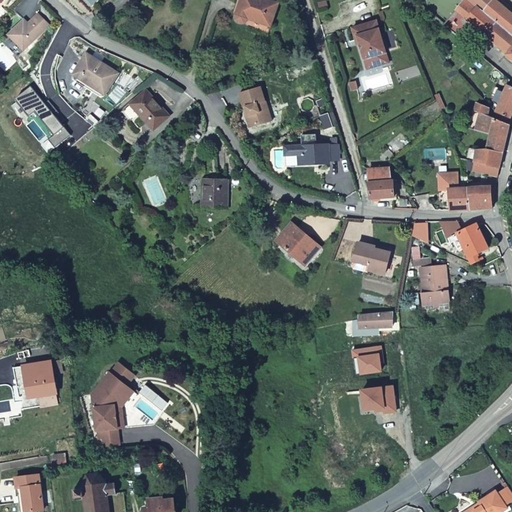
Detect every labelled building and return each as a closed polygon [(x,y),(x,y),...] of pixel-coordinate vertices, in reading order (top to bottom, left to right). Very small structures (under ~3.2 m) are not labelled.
[(276,1),(274,0),(235,0),(232,8),(232,12),(233,15),(234,17),(237,19),(242,16),(243,13),(268,23),(276,1)] [(459,0),(453,8),(466,19),(476,6),(468,0),(459,0)] [(511,14),(494,0),(468,0),(476,6),(466,19),(511,58),(511,14)] [(37,12),(27,22),(25,24),(21,19),(7,33),(22,48),(48,23),(37,12)] [(353,35),(355,35),(363,58),(377,54),(380,64),(387,62),(375,19),(350,27),(353,35)] [(7,33),(0,40),(15,55),(22,48),(7,33)] [(481,49),(478,53),(487,60),(490,56),(481,49)] [(95,51),(92,56),(101,63),(104,57),(95,51)] [(72,72),(102,93),(117,74),(101,63),(92,56),(86,52),(72,72)] [(377,54),(363,58),(366,68),(380,64),(377,54)] [(507,82),(510,79),(501,72),(499,76),(507,82)] [(511,117),(511,114),(511,85),(508,83),(495,110),(511,117)] [(33,86),(17,99),(19,101),(32,116),(37,111),(57,134),(51,139),(57,147),(73,134),(55,113),(59,110),(50,100),(47,103),(33,86)] [(259,89),(238,96),(242,110),(244,109),(247,117),(244,118),(248,130),(270,123),(264,103),(263,103),(259,89)] [(123,111),(131,120),(137,115),(141,114),(154,129),(169,115),(147,90),(123,111)] [(34,119),(32,116),(19,101),(12,106),(27,125),(34,119)] [(504,151),(510,123),(487,115),(489,108),(477,102),(471,127),(490,133),(487,146),(504,151)] [(329,115),(320,118),(324,132),(333,129),(329,115)] [(301,147),(301,165),(302,165),(319,164),(329,164),(328,162),(338,161),(337,146),(336,146),(336,140),(330,140),(330,146),(316,147),(316,136),(301,136),(301,147)] [(57,147),(51,139),(44,145),(51,153),(57,147)] [(499,177),(504,151),(487,146),(477,150),(475,163),(474,171),(499,177)] [(301,165),(301,147),(285,148),(286,165),(301,165)] [(367,167),(371,201),(395,198),(394,183),(387,170),(377,171),(376,166),(367,167)] [(450,191),(452,210),(469,209),(469,189),(459,190),(459,184),(458,174),(439,176),(440,192),(450,191)] [(204,205),(230,204),(228,175),(202,176),(204,205)] [(469,189),(469,209),(491,208),(492,202),(495,199),(498,186),(469,189)] [(289,222),(274,241),(303,266),(319,247),(289,222)] [(447,238),(449,237),(458,234),(464,247),(468,256),(487,248),(476,224),(460,231),(456,223),(443,230),(447,238)] [(458,234),(449,237),(455,252),(464,247),(458,234)] [(386,274),(389,260),(371,256),(373,249),(373,246),(356,243),(352,260),(368,264),(367,270),(386,274)] [(371,256),(389,260),(390,253),(373,249),(371,256)] [(351,266),(367,270),(368,264),(352,260),(351,266)] [(423,268),(426,293),(427,304),(440,303),(451,302),(450,291),(446,291),(445,277),(448,277),(447,265),(423,268)] [(427,304),(426,293),(422,293),(424,308),(441,307),(440,303),(427,304)] [(360,316),(360,319),(362,329),(393,326),(391,313),(360,316)] [(383,354),(382,345),(353,349),(357,373),(382,370),(381,362),(380,354),(383,354)] [(19,385),(20,392),(54,385),(50,362),(22,366),(25,384),(19,385)] [(16,367),(19,385),(25,384),(22,366),(16,367)] [(122,391),(102,377),(85,402),(91,438),(92,437),(94,445),(98,445),(100,453),(116,449),(113,434),(109,410),(122,391)] [(54,385),(20,392),(21,398),(55,393),(54,385)] [(393,385),(362,389),(365,409),(376,407),(384,406),(385,411),(396,410),(393,385)] [(127,395),(122,391),(109,410),(113,434),(119,432),(116,411),(127,395)] [(66,456),(51,457),(52,466),(67,465),(66,456)] [(86,473),(80,487),(72,488),(74,497),(82,497),(83,511),(110,511),(109,492),(115,491),(114,481),(108,482),(97,472),(86,473)] [(36,474),(13,476),(15,488),(19,488),(21,511),(22,511),(41,510),(36,474)] [(507,505),(511,502),(511,490),(510,487),(500,493),(498,490),(482,501),(483,503),(485,506),(478,511),(476,507),(468,511),(504,511),(509,509),(507,505)] [(144,511),(175,511),(174,501),(170,501),(169,498),(151,500),(150,506),(144,508),(144,511)] [(485,506),(483,503),(476,507),(478,511),(485,506)]
